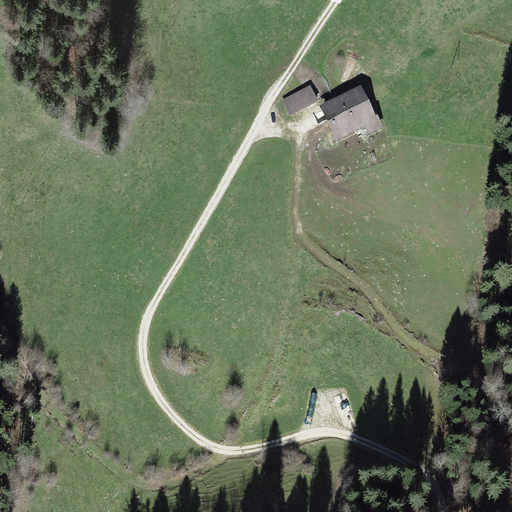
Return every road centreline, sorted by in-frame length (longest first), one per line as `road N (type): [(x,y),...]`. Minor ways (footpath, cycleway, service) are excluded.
road 1 (track): [(445,511),(413,464),(348,435),(330,431),(239,449),(198,439),(160,403),(142,355),(157,297),(335,0)]
road 2 (track): [(262,111),(298,133),(301,238),(362,288),(404,340),(465,374),(481,394),(501,453)]
road 3 (track): [(0,327),(74,444),(115,477),(141,484),(179,479),(222,451),(246,418)]
